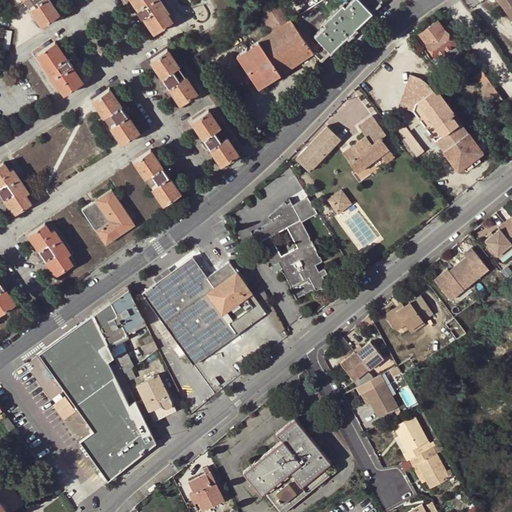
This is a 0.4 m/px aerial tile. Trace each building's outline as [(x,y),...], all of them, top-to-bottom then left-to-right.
[(24,0),(42,25),(58,14),(48,0),(24,0)] [(154,32),(171,21),(166,13),(168,12),(159,0),(131,0),(138,8),(136,9),(140,16),(142,15),(154,32)] [(355,28),(381,3),(380,0),(351,0),(349,2),(344,6),(342,3),(322,22),(324,25),(321,29),(314,35),(330,52),(346,37),(347,38),(356,29),(355,28)] [(511,0),(493,0),(494,1),(495,0),(496,0),(511,21),(511,0)] [(289,19),(277,1),(259,13),(271,32),(289,19)] [(259,88),(311,51),(289,19),(271,32),(247,48),(239,53),(236,55),(259,88)] [(462,56),(467,52),(463,47),(458,51),(436,21),(419,33),(435,56),(428,62),(435,72),(460,54),(462,56)] [(8,53),(12,31),(5,30),(2,52),(8,53)] [(63,93),(81,81),(70,64),(72,63),(68,56),(65,58),(54,41),(36,53),(41,60),(40,61),(57,87),(58,86),(63,93)] [(239,53),(247,48),(244,43),(236,48),(239,53)] [(179,104),(196,92),(166,48),(149,59),(163,79),(160,81),(164,86),(166,85),(179,104)] [(392,99),(396,101),(409,73),(406,71),(392,99)] [(501,98),(481,71),(472,77),(492,104),(501,98)] [(434,138),(457,122),(451,114),(454,112),(438,91),(436,92),(432,89),(426,83),(422,80),(420,78),(409,73),(396,101),(406,106),(410,108),(414,112),(434,138)] [(122,143),(138,132),(125,112),(127,111),(124,105),(121,107),(108,88),(92,98),(122,143)] [(221,165),(237,154),(207,109),(191,120),(204,139),(201,141),(205,147),(207,146),(221,165)] [(451,114),(457,122),(460,119),(455,111),(454,112),(451,114)] [(359,128),(374,116),(371,113),(356,124),(359,128)] [(384,132),(374,116),(359,128),(363,133),(341,150),(355,171),(379,154),(384,161),(393,155),(380,136),(384,132)] [(307,167),(339,135),(326,122),(295,153),(307,167)] [(406,146),(414,158),(424,150),(404,122),(394,130),(406,146)] [(463,130),(457,122),(434,138),(441,147),(463,130)] [(468,131),(443,150),(458,170),(463,166),(466,170),(480,159),(477,155),(483,151),(468,131)] [(163,204),(180,193),(166,173),(169,172),(165,166),(162,168),(149,148),(133,159),(163,204)] [(14,214),(31,202),(25,194),(28,192),(11,167),(9,169),(3,161),(0,162),(0,196),(0,197),(2,196),(14,214)] [(105,242),(134,223),(110,188),(81,208),(105,242)] [(328,200),(333,208),(346,196),(342,190),(328,200)] [(310,231),(302,216),(316,208),(306,192),(293,200),(291,197),(286,200),(285,198),(269,212),(269,214),(271,215),(272,215),(272,217),(269,219),(261,223),(262,224),(259,226),(258,224),(253,227),(254,229),(250,231),(265,260),(267,260),(268,262),(266,263),(267,264),(270,265),(276,262),(277,265),(294,297),(314,286),(329,282),(324,272),(327,270),(324,264),(321,266),(318,268),(315,262),(318,260),(323,257),(322,252),(319,252),(316,247),(318,246),(312,235),(310,235),(308,232),(310,231)] [(346,196),(333,208),(338,214),(352,204),(346,196)] [(510,217),(503,222),(511,233),(511,218),(511,219),(510,217)] [(56,274),(72,263),(66,255),(69,253),(53,229),(50,231),(44,222),(28,233),(40,250),(37,252),(42,258),(44,257),(56,274)] [(511,264),(511,233),(503,222),(497,228),(498,230),(484,241),(507,269),(511,264)] [(450,272),(448,269),(447,268),(434,279),(451,299),(480,275),(479,273),(487,267),(470,247),(462,253),(465,255),(451,267),(453,269),(450,272)] [(192,254),(175,267),(159,279),(142,292),(194,362),(236,330),(225,314),(239,303),(236,300),(250,289),(229,260),(208,275),(192,254)] [(159,279),(175,267),(172,262),(156,274),(159,279)] [(0,314),(15,303),(2,284),(4,282),(0,276),(0,314)] [(144,321),(128,289),(114,299),(129,329),(144,321)] [(265,309),(250,289),(236,300),(239,303),(225,314),(236,330),(265,309)] [(421,293),(411,301),(425,318),(435,310),(421,293)] [(129,329),(114,299),(107,304),(122,332),(129,329)] [(425,318),(411,301),(405,306),(399,311),(397,308),(389,315),(401,330),(409,323),(413,328),(425,318)] [(399,311),(405,306),(403,303),(397,308),(399,311)] [(107,304),(93,313),(108,344),(119,338),(123,336),(122,332),(107,304)] [(108,479),(155,441),(143,417),(136,402),(134,398),(128,403),(101,349),(108,344),(93,313),(38,353),(78,409),(92,430),(79,440),(108,479)] [(429,322),(425,318),(413,328),(416,332),(429,322)] [(142,339),(145,345),(153,341),(151,335),(142,339)] [(119,338),(108,344),(113,355),(125,349),(121,341),(119,338)] [(146,354),(157,349),(153,341),(145,345),(142,346),(146,354)] [(361,347),(355,352),(356,353),(367,368),(368,369),(383,357),(371,343),(363,350),(361,347)] [(125,349),(113,355),(119,366),(131,360),(125,349)] [(367,368),(356,353),(341,365),(353,379),(367,368)] [(122,373),(133,365),(131,360),(119,366),(122,373)] [(136,402),(143,417),(150,414),(152,417),(174,406),(157,373),(153,375),(151,376),(135,384),(142,399),(136,402)] [(380,375),(355,388),(359,395),(364,392),(371,405),(377,416),(397,406),(380,375)] [(364,392),(359,395),(366,408),(371,405),(364,392)] [(174,406),(152,417),(153,420),(175,409),(174,406)] [(10,429),(14,427),(0,408),(0,419),(0,420),(0,419),(0,422),(7,432),(10,429)] [(64,419),(79,440),(92,430),(78,409),(64,419)] [(408,461),(410,459),(426,450),(422,444),(429,440),(416,414),(394,426),(399,435),(407,451),(404,453),(408,461)] [(330,462),(293,416),(275,431),(281,438),(242,470),(262,492),(264,490),(282,511),(327,474),(323,468),(330,462)] [(24,459),(33,453),(17,432),(14,434),(23,447),(18,450),(24,459)] [(395,437),(404,453),(407,451),(399,435),(395,437)] [(443,450),(439,443),(426,450),(410,459),(414,466),(419,463),(437,453),(443,450)] [(450,477),(437,453),(419,463),(431,487),(450,477)] [(431,487),(419,463),(414,466),(427,489),(431,487)] [(223,498),(209,469),(204,471),(187,480),(192,489),(188,491),(197,511),(223,498)] [(0,481),(0,485),(16,509),(24,503),(10,483),(7,486),(5,484),(7,482),(3,476),(0,478),(0,479),(1,481),(0,481)] [(0,511),(11,511),(16,509),(0,485),(0,511)] [(429,511),(435,511),(439,511),(435,500),(427,503),(429,511)] [(428,511),(424,503),(405,511),(428,511)]
